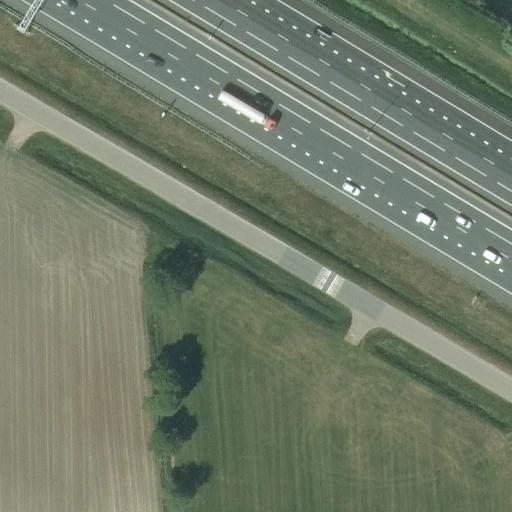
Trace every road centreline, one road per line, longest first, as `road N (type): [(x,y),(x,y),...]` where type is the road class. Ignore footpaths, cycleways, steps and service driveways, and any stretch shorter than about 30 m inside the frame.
road 1 (unclassified): [(0,100),(511,394)]
road 2 (motorway): [(85,0),(511,254)]
road 3 (motorway): [(511,181),(210,0)]
road 4 (track): [(511,76),(384,0)]
